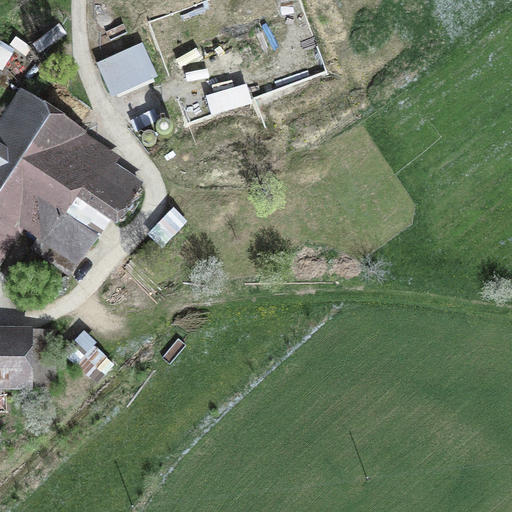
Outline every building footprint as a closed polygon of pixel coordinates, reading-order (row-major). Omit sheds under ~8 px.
[(150,40),(107,63),(128,102),(171,78),(150,40)] [(248,90),(208,97),(211,116),(251,109),(248,90)] [(31,102),(0,149),(0,240),(17,215),(43,234),(34,248),(69,273),(95,241),(59,212),(72,193),(119,217),(140,186),(107,164),(112,156),(31,102)] [(157,125),(157,134),(161,138),(167,139),(172,135),(174,129),(171,123),(163,121),(157,125)] [(142,142),(148,147),(154,146),(157,139),(153,132),(148,131),(144,133),(141,137),(142,142)] [(0,331),(0,379),(24,380),(25,340),(8,339),(8,332),(0,331)] [(94,382),(113,368),(87,332),(68,346),(94,382)]
